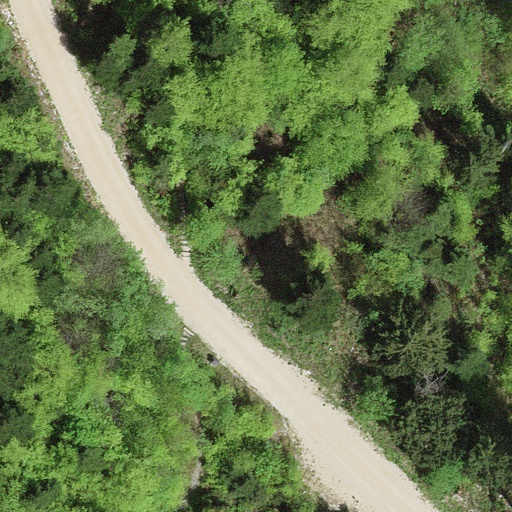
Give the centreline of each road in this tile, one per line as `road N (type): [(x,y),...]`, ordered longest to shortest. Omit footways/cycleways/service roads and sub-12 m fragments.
road 1 (track): [(23,0),(120,199),(181,293)]
road 2 (track): [(415,511),(181,293)]
